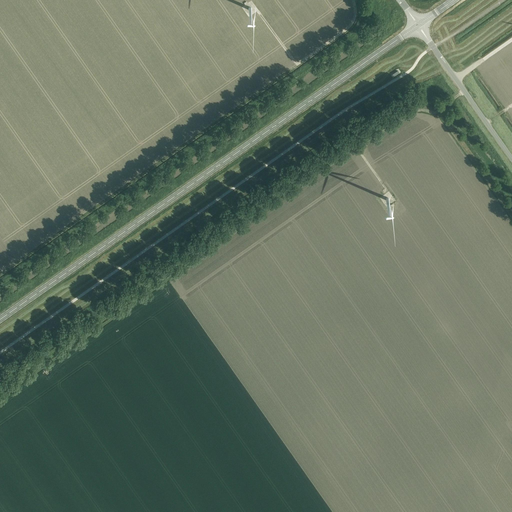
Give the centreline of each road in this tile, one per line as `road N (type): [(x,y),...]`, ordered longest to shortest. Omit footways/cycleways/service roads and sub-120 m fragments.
road 1 (secondary): [(0,319),(416,26)]
road 2 (unclassified): [(511,160),(416,26)]
road 3 (track): [(257,10),(297,64),(350,26),(353,0)]
